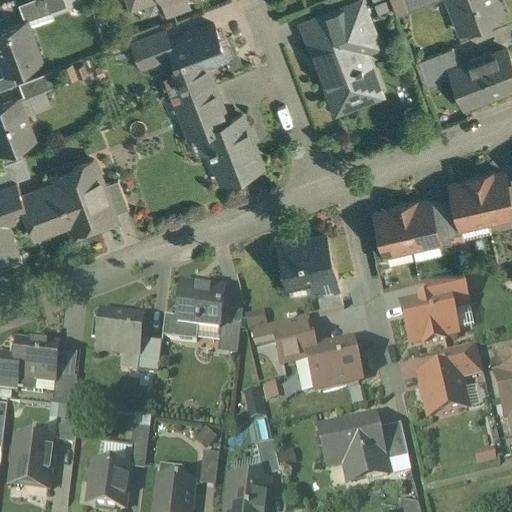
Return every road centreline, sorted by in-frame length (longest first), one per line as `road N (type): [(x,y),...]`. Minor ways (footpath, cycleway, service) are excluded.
road 1 (residential): [(325,194),(0,316)]
road 2 (residential): [(325,194),(251,0)]
road 3 (residential): [(511,123),(325,194)]
